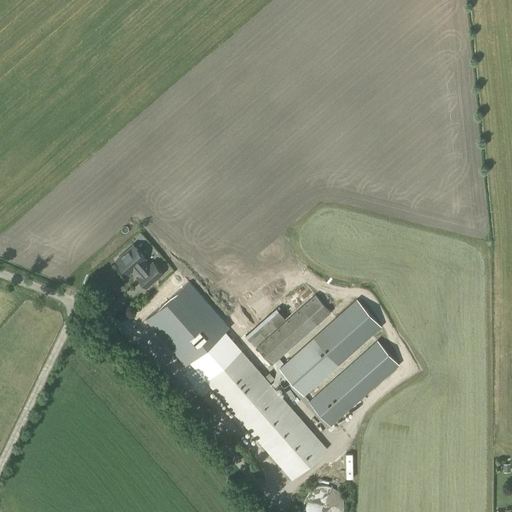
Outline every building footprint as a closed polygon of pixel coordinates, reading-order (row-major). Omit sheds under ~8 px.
[(133,245),(116,260),(128,274),(134,269),(139,274),(137,277),(147,287),(166,270),(156,259),(149,266),(144,260),(146,259),(133,245)] [(196,313),(204,322),(235,294),(227,286),(196,313)] [(272,365),(331,312),(315,294),(256,348),(272,365)] [(303,396),(338,365),(381,326),(356,299),(313,337),(278,368),(303,396)] [(144,325),(177,358),(197,338),(178,319),(175,321),(162,308),(144,325)] [(286,319),(276,308),(245,335),(254,347),(286,319)] [(187,315),(190,320),(197,314),(193,310),(187,315)] [(188,361),(206,380),(295,478),(329,447),(240,349),(223,330),(188,361)] [(330,426),(399,365),(377,340),(308,402),(330,426)] [(342,511),(343,508),(343,503),(342,500),(340,496),(337,493),(334,490),(330,488),(325,487),(321,487),(317,487),(313,489),(310,491),(307,493),(305,496),(303,501),(302,504),(301,508),(302,511),(301,511),(342,511)]
